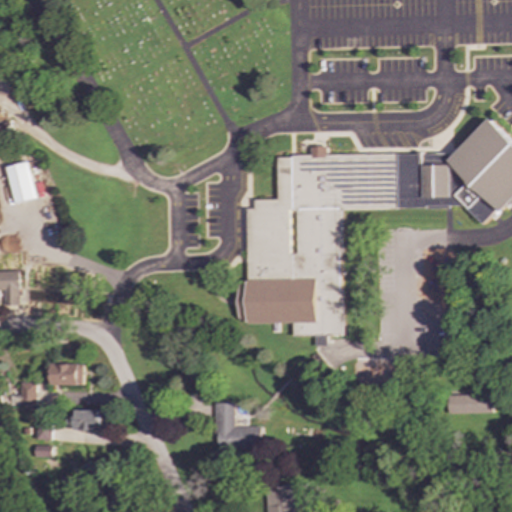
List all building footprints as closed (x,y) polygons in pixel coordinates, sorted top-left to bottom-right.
[(346,205),(474,215),(487,229),(511,204),(511,139),(493,119),(450,160),(327,149),(327,148),(311,147),(310,158),(280,155),(276,201),(255,199),(254,210),(249,209),(240,322),(294,326),(294,335),(316,336),(316,346),(328,347),(329,334),(345,336),(346,314),(338,313),(330,305),(336,305),(337,297),(333,297),(334,290),(339,290),(346,205)] [(0,142),(15,137),(10,121),(0,124),(0,142)] [(16,204),(36,198),(26,162),(5,167),(16,204)] [(0,290),(3,290),(3,305),(19,305),(19,271),(0,271),(0,290)] [(349,305),(349,336),(370,335),(369,304),(349,305)] [(84,364),(50,364),(50,385),(83,386),(84,364)] [(35,407),(36,383),(20,383),(20,397),(10,396),(10,406),(35,407)] [(493,413),(493,395),(449,395),(450,414),(493,413)] [(261,427),(235,427),(234,403),(216,403),(217,449),(261,448),(261,427)] [(108,411),(74,410),(74,431),(107,431),(108,411)] [(37,440),(51,440),(51,425),(37,425),(37,440)] [(35,455),(52,456),(53,446),(35,445),(35,455)] [(109,477),(110,502),(129,501),(128,477),(109,477)] [(295,511),(295,510),(307,510),(306,485),(267,487),(268,511),(295,511)]
